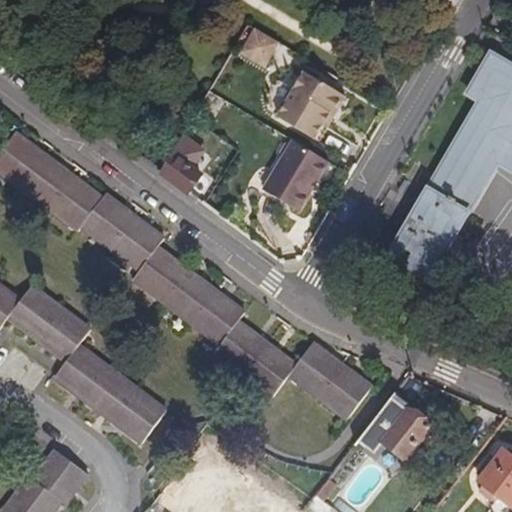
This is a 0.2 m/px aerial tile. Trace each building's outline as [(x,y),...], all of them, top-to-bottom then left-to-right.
[(511,25),(499,19),(493,30),(511,40),(511,25)] [(278,43),(257,31),(255,35),(276,46),(278,43)] [(265,65),(276,46),(255,35),(245,53),(265,65)] [(511,67),(492,56),(468,96),(480,103),(389,257),(429,280),(498,163),(511,171),(511,67)] [(278,118),(316,141),(318,138),(324,127),(328,130),(348,98),(305,72),(278,118)] [(324,127),(318,138),(322,140),(328,130),(324,127)] [(0,170),(19,184),(43,151),(15,131),(0,151),(0,170)] [(194,166),(204,151),(183,137),(162,174),(188,194),(203,176),(194,166)] [(311,193),(317,184),(319,185),(332,163),(295,142),(264,191),(302,213),(313,195),(311,193)] [(47,205),(71,172),(43,151),(19,184),(47,205)] [(81,223),(102,195),(71,172),(47,205),(77,228),(81,223)] [(313,195),(319,185),(317,184),(311,193),(313,195)] [(108,243),(132,210),(105,190),(102,195),(81,223),(108,243)] [(157,242),(163,233),(132,210),(108,243),(139,266),(157,242)] [(162,298),(187,264),(157,242),(139,266),(132,276),(162,298)] [(190,319),(215,286),(187,264),(162,298),(190,319)] [(35,341),(59,308),(30,286),(18,302),(6,319),(35,341)] [(238,317),(245,307),(215,286),(190,319),(220,341),(238,317)] [(0,327),(6,319),(18,302),(0,288),(0,327)] [(76,345),(88,329),(59,308),(35,341),(64,362),(76,345)] [(244,370),(267,339),(238,317),(220,341),(214,348),(244,370)] [(289,373),(297,361),(267,339),(244,370),(274,393),(289,373)] [(317,394),(341,361),(313,341),(297,361),(289,373),(317,394)] [(83,401),(107,368),(76,345),(64,362),(52,378),(83,401)] [(346,415),(370,383),(341,361),(317,394),(346,415)] [(113,423),(137,391),(107,368),(83,401),(113,423)] [(143,445),(167,412),(137,391),(113,423),(143,445)] [(432,429),(393,398),(360,440),(377,454),(385,443),(407,460),(432,429)] [(64,504),(86,476),(54,451),(32,479),(60,501),(64,504)] [(511,504),(511,457),(509,455),(499,468),(493,464),(483,476),(489,480),(486,485),(511,504)] [(358,509),(382,482),(365,467),(341,493),(358,509)] [(15,511),(51,511),(60,501),(32,479),(28,476),(6,504),(15,511)] [(306,511),(316,511),(325,501),(323,500),(335,483),(329,479),(305,511),(306,511)]
